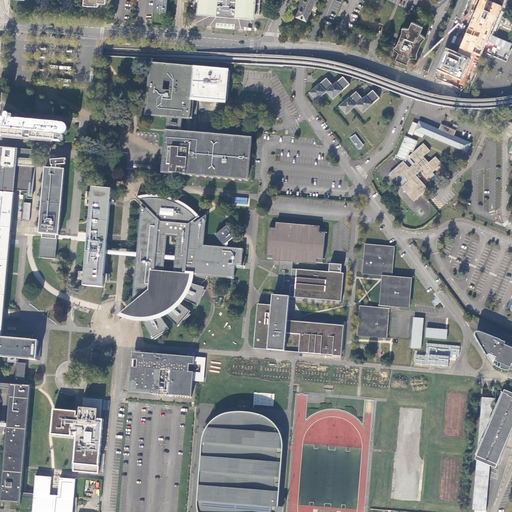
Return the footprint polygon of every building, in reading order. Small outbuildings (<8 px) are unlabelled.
[(154,0),(154,10),(167,11),(167,0),(154,0)] [(194,0),(194,9),(211,10),(238,12),(259,14),(260,0),(194,0)] [(304,0),(298,15),(307,19),(314,0),(304,0)] [(446,49),(437,72),(463,83),(475,55),(482,57),(503,7),(485,0),(480,0),(458,54),(446,49)] [(396,58),(407,63),(410,56),(417,57),(417,52),(422,41),(425,37),(420,33),(423,26),(412,21),(409,28),(402,27),(402,33),(398,43),(394,47),(399,52),(396,58)] [(204,135),(202,134),(200,134),(196,134),(195,134),(196,120),(196,118),(196,117),(196,116),(196,113),(197,110),(197,101),(198,101),(200,101),(204,101),(205,101),(213,102),(215,102),(217,102),(226,103),(226,102),(226,101),(227,101),(229,82),(230,71),(228,71),(229,71),(229,69),(197,66),(193,66),(193,67),(186,67),(186,65),(186,67),(179,66),(180,65),(179,65),(179,66),(172,66),(173,64),(172,64),(172,66),(165,65),(165,64),(165,65),(158,65),(158,63),(158,64),(151,64),(151,62),(146,116),(147,116),(147,115),(154,115),(153,117),(154,117),(154,115),(160,116),(160,117),(161,117),(161,116),(167,116),(167,118),(168,118),(167,120),(167,130),(166,131),(166,132),(166,134),(166,140),(166,141),(166,142),(165,146),(165,147),(165,149),(164,154),(164,156),(164,157),(164,162),(164,164),(163,167),(163,170),(163,172),(165,172),(168,172),(169,172),(170,172),(171,173),(173,173),(177,173),(177,175),(177,173),(184,174),(184,175),(184,174),(191,174),(191,176),(191,174),(195,175),(198,175),(198,176),(198,175),(205,176),(205,177),(205,176),(212,176),(212,178),(212,176),(219,177),(219,178),(219,177),(226,177),(226,179),(226,177),(233,178),(233,179),(233,178),(240,179),(240,180),(240,179),(245,179),(246,179),(247,179),(247,181),(247,179),(247,178),(249,164),(249,156),(249,154),(251,140),(251,139),(236,137),(226,136),(213,135),(206,135),(205,135),(204,135)] [(310,93),(316,100),(326,92),(333,99),(349,84),(343,77),(333,86),(326,78),(310,93)] [(339,107),(346,114),(356,105),(363,113),(380,98),(373,90),(363,99),(356,92),(339,107)] [(0,117),(0,136),(1,136),(2,137),(3,137),(5,137),(10,137),(13,137),(14,138),(15,138),(16,138),(17,138),(21,138),(22,138),(24,138),(25,139),(31,139),(35,139),(36,140),(38,140),(41,140),(42,140),(43,140),(44,140),(45,140),(47,140),(50,141),(52,141),(55,141),(55,140),(56,135),(57,135),(58,135),(60,135),(61,135),(62,135),(63,135),(65,135),(66,134),(67,134),(68,133),(68,132),(68,130),(69,130),(69,129),(68,128),(68,127),(67,126),(66,125),(66,124),(65,124),(64,124),(63,123),(62,123),(61,123),(62,116),(55,115),(34,114),(26,113),(19,112),(19,114),(12,113),(8,113),(7,113),(6,113),(6,114),(5,114),(5,115),(5,117),(2,117),(0,117)] [(416,128),(417,128),(417,127),(416,126),(418,124),(413,122),(408,133),(413,135),(414,133),(415,133),(414,135),(421,138),(422,134),(415,131),(415,132),(415,131),(416,128)] [(442,125),(440,130),(424,124),(420,122),(417,127),(417,128),(415,131),(467,152),(471,143),(454,136),(457,131),(442,125)] [(349,138),(357,149),(362,145),(354,135),(349,138)] [(417,141),(405,136),(396,157),(405,161),(406,159),(412,166),(414,164),(410,159),(411,158),(409,156),(408,155),(409,151),(412,152),(417,141)] [(389,175),(396,182),(403,176),(408,182),(401,188),(414,202),(422,195),(428,190),(416,176),(422,171),(428,177),(442,165),(435,157),(428,164),(423,157),(430,152),(423,144),(409,156),(411,158),(415,163),(414,164),(412,166),(409,169),(403,162),(389,175)] [(0,366),(0,361),(1,359),(1,357),(5,357),(10,358),(12,358),(14,358),(17,358),(18,358),(23,359),(24,359),(25,359),(27,359),(28,359),(29,359),(30,359),(31,360),(37,360),(38,358),(39,341),(33,340),(31,340),(30,340),(29,340),(26,340),(20,339),(18,339),(13,339),(7,338),(5,338),(3,338),(2,338),(2,337),(3,335),(3,333),(3,332),(3,329),(4,324),(4,320),(5,313),(5,307),(6,300),(6,296),(6,294),(6,292),(7,288),(7,287),(7,283),(7,279),(8,274),(8,273),(8,272),(8,270),(9,265),(9,261),(9,257),(10,252),(10,250),(10,248),(10,247),(10,246),(10,244),(11,239),(11,235),(11,233),(12,230),(12,226),(13,220),(13,217),(13,213),(13,211),(14,209),(14,204),(15,196),(15,194),(15,193),(15,190),(16,191),(18,191),(19,191),(23,191),(28,192),(29,192),(31,192),(31,191),(33,170),(33,167),(33,166),(33,164),(34,161),(34,156),(34,151),(34,150),(25,149),(19,149),(10,148),(4,147),(0,146),(0,366)] [(40,238),(39,237),(38,258),(39,258),(52,259),(53,259),(55,239),(54,239),(55,237),(55,235),(58,235),(58,230),(58,229),(58,228),(63,170),(64,165),(66,165),(65,159),(52,160),(50,161),(51,166),(51,167),(51,169),(45,168),(44,168),(38,233),(41,233),(40,236),(40,238)] [(104,253),(105,251),(105,250),(105,248),(105,246),(105,244),(105,243),(105,242),(106,240),(106,239),(106,237),(106,235),(106,233),(106,231),(107,229),(107,226),(107,222),(107,220),(108,218),(108,213),(108,211),(108,209),(109,205),(109,202),(109,201),(109,200),(109,199),(110,189),(98,188),(91,187),(90,198),(90,199),(89,200),(89,201),(89,203),(89,204),(89,205),(89,206),(89,207),(89,208),(89,209),(89,210),(88,212),(88,214),(88,216),(88,218),(88,220),(87,222),(87,225),(87,227),(87,229),(87,231),(86,233),(86,236),(86,237),(86,238),(86,240),(86,241),(86,242),(85,244),(85,246),(85,251),(84,255),(84,259),(84,264),(83,268),(83,271),(83,272),(83,273),(83,274),(83,275),(82,278),(82,279),(82,280),(82,285),(82,286),(84,286),(91,287),(101,288),(101,287),(102,282),(102,281),(102,277),(102,276),(102,274),(103,272),(103,270),(103,268),(103,266),(103,264),(103,263),(104,261),(104,259),(104,258),(104,257),(104,256),(104,255),(104,254),(104,253)] [(242,264),(242,263),(242,262),(243,259),(243,252),(244,252),(244,249),(237,248),(234,248),(228,248),(227,248),(226,248),(224,247),(217,247),(214,246),(211,246),(210,246),(207,246),(204,246),(204,240),(204,239),(205,232),(205,231),(206,222),(207,215),(203,218),(196,223),(195,222),(194,220),(197,219),(199,217),(190,209),(189,208),(188,207),(187,207),(184,204),(183,204),(179,202),(175,200),(169,198),(166,198),(163,197),(156,196),(149,196),(147,196),(145,197),(143,197),(138,198),(140,200),(143,204),(147,208),(148,208),(146,210),(145,209),(144,208),(142,208),(142,209),(141,210),(141,213),(140,223),(140,226),(139,233),(139,234),(139,237),(139,241),(138,246),(138,252),(138,253),(137,255),(137,256),(137,258),(137,259),(137,262),(137,263),(136,266),(136,268),(136,269),(136,270),(136,271),(136,274),(136,275),(135,277),(135,279),(135,283),(135,285),(135,287),(134,288),(134,290),(134,291),(134,294),(134,297),(133,297),(133,300),(132,304),(118,316),(128,320),(139,322),(143,322),(144,322),(145,326),(150,336),(151,337),(152,339),(154,338),(155,339),(154,340),(168,332),(167,332),(166,330),(169,329),(167,326),(162,318),(167,316),(168,317),(176,325),(177,325),(178,327),(180,325),(181,325),(181,326),(191,314),(190,314),(189,313),(191,311),(188,309),(182,305),(185,300),(195,305),(196,305),(198,306),(199,304),(200,304),(200,305),(201,305),(203,298),(206,290),(205,290),(204,290),(205,287),(201,286),(202,285),(202,283),(204,282),(205,281),(206,279),(208,277),(208,276),(211,276),(214,276),(221,277),(224,277),(228,277),(228,278),(235,278),(235,275),(234,275),(235,268),(235,267),(235,266),(235,265),(242,266),(242,264)] [(23,202),(22,219),(29,220),(31,203),(23,202)] [(257,303),(253,348),(255,348),(259,348),(262,349),(266,349),(268,349),(270,349),(274,350),(284,351),(288,351),(298,352),(302,352),(309,353),(316,354),(319,354),(321,354),(326,355),(327,355),(329,355),(332,355),(333,355),(334,355),(337,356),(338,356),(341,356),(342,356),(345,324),(344,324),(335,323),(323,322),(311,321),(305,321),(298,320),(287,319),(287,318),(288,314),(288,310),(288,307),(289,306),(289,303),(289,301),(289,300),(289,296),(294,297),(307,298),(309,298),(322,299),(341,301),(343,276),(343,273),(341,273),(342,265),(329,264),(329,272),(313,270),(297,269),(293,269),(292,268),(292,264),(292,261),(322,264),(322,263),(326,228),(270,223),(267,258),(273,259),(276,259),(279,260),(279,264),(279,265),(279,266),(278,276),(276,295),(273,294),(272,294),(271,304),(271,305),(266,304),(265,304),(259,303),(257,303)] [(232,231),(227,226),(223,229),(220,231),(216,235),(221,241),(225,245),(226,244),(229,242),(230,240),(236,236),(232,231)] [(388,310),(388,306),(389,306),(393,306),(396,307),(399,307),(408,308),(409,302),(409,299),(409,298),(410,294),(410,291),(410,290),(410,286),(411,279),(406,279),(402,279),(400,279),(396,278),(392,278),(391,278),(391,276),(391,274),(391,272),(391,268),(392,264),(393,248),(387,248),(381,247),(378,247),(375,247),(365,246),(364,252),(364,254),(364,258),(364,259),(363,268),(363,272),(363,274),(367,274),(370,274),(373,275),(376,275),(379,275),(383,275),(382,277),(382,279),(382,280),(382,281),(382,287),(381,293),(381,297),(381,299),(380,301),(380,305),(380,309),(372,308),(371,308),(369,308),(360,307),(359,318),(358,326),(358,334),(358,336),(367,336),(374,337),(377,337),(383,338),(384,338),(386,338),(386,337),(386,335),(387,329),(387,326),(387,322),(388,317),(388,315),(388,314),(388,312),(388,311),(388,310)] [(421,342),(422,338),(422,336),(422,334),(422,333),(422,332),(422,331),(423,319),(414,318),(413,330),(412,331),(412,333),(411,347),(411,348),(421,349),(421,345),(421,342)] [(444,330),(438,330),(437,329),(436,329),(427,329),(426,329),(425,338),(435,339),(437,339),(446,340),(447,330),(446,330),(444,330)] [(511,346),(508,345),(505,343),(506,342),(481,332),(478,334),(490,354),(495,356),(497,357),(494,363),(498,365),(503,368),(506,369),(510,369),(511,367),(511,364),(511,346)] [(427,364),(428,365),(429,365),(434,365),(438,365),(439,365),(443,366),(448,366),(448,364),(448,363),(448,361),(448,360),(455,361),(455,355),(459,355),(459,346),(449,345),(438,344),(427,343),(426,345),(426,351),(426,352),(426,353),(426,355),(426,356),(416,355),(415,363),(427,364)] [(134,352),(132,352),(132,359),(134,359),(135,359),(137,360),(137,367),(133,367),(131,366),(131,372),(130,375),(130,379),(130,383),(129,387),(129,392),(134,392),(137,392),(140,393),(141,393),(144,393),(148,393),(151,394),(153,394),(159,394),(161,394),(163,394),(164,395),(170,395),(171,395),(175,396),(176,396),(179,396),(184,396),(191,397),(192,395),(192,393),(192,392),(192,389),(192,387),(192,385),(193,382),(193,381),(193,377),(194,372),(189,371),(189,368),(189,364),(194,365),(194,361),(195,357),(189,356),(188,356),(185,356),(184,356),(180,356),(176,355),(172,355),(170,355),(169,355),(168,355),(167,354),(166,354),(165,354),(164,354),(162,354),(157,354),(156,354),(155,353),(154,353),(152,353),(151,353),(149,353),(146,353),(145,353),(143,352),(140,352),(135,352),(134,352)] [(206,358),(195,357),(194,361),(194,365),(189,364),(189,368),(189,371),(194,372),(193,377),(193,381),(203,382),(205,369),(206,358)] [(23,383),(25,363),(17,362),(15,383),(23,383)] [(290,364),(265,362),(264,376),(288,378),(290,364)] [(359,370),(297,365),(296,379),(357,384),(359,370)] [(389,373),(364,371),(363,384),(388,386),(389,373)] [(8,426),(8,427),(8,428),(8,430),(7,432),(7,434),(7,436),(7,441),(6,443),(6,446),(6,448),(6,450),(6,454),(5,459),(5,461),(5,463),(5,465),(4,467),(4,470),(4,472),(4,474),(4,476),(3,478),(3,483),(3,484),(3,485),(3,486),(3,487),(3,489),(2,491),(2,494),(2,496),(2,500),(2,501),(1,502),(5,502),(7,502),(9,502),(11,502),(14,503),(18,503),(21,503),(21,497),(25,498),(32,498),(34,498),(32,511),(72,511),(73,506),(74,501),(73,501),(74,499),(74,498),(74,497),(75,493),(75,489),(75,486),(76,480),(63,479),(62,479),(61,479),(60,478),(60,481),(58,496),(56,496),(54,495),(50,495),(50,494),(50,493),(51,480),(51,478),(50,478),(49,477),(39,477),(36,476),(34,494),(32,494),(26,494),(25,493),(21,493),(26,433),(27,431),(30,390),(30,388),(30,387),(30,386),(24,385),(15,385),(13,384),(12,384),(11,386),(11,387),(11,388),(11,389),(11,391),(11,393),(11,395),(10,398),(10,400),(10,402),(10,404),(10,406),(9,409),(9,411),(9,415),(9,417),(9,419),(8,424),(8,426)] [(490,465),(496,468),(504,447),(510,433),(511,428),(511,393),(504,390),(499,404),(494,403),(495,398),(486,398),(482,397),(473,509),(479,510),(486,511),(490,465)] [(89,473),(99,474),(99,466),(100,458),(101,453),(101,449),(102,441),(102,440),(102,437),(103,431),(104,419),(101,419),(101,418),(102,409),(102,399),(84,398),(83,408),(80,407),(79,416),(78,416),(77,416),(77,411),(66,410),(64,410),(60,410),(59,410),(54,409),(53,417),(53,418),(53,420),(53,425),(52,427),(52,431),(52,435),(58,435),(60,435),(67,436),(71,436),(75,437),(76,432),(77,432),(77,437),(76,443),(76,447),(75,455),(75,458),(74,464),(74,471),(83,472),(89,473)] [(202,439),(197,500),(196,504),(197,507),(197,511),(276,511),(277,510),(278,507),(283,449),(283,442),(282,437),(280,432),(277,427),(273,422),(268,419),(265,417),(263,416),(259,414),(253,413),(249,412),(244,412),(240,411),(236,411),(231,412),(227,412),(222,414),(219,415),(215,417),(211,420),(209,423),(206,427),(204,430),(203,434),(202,439)]
